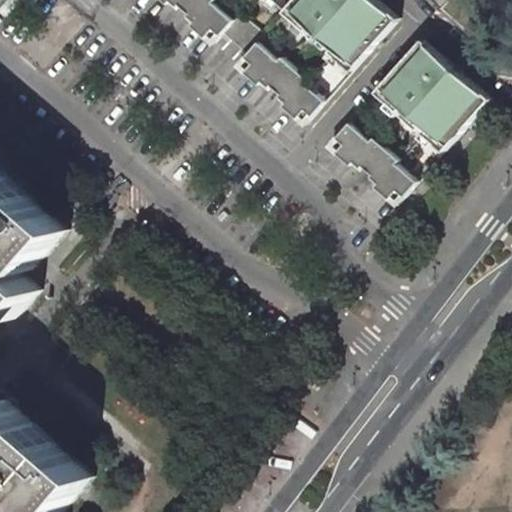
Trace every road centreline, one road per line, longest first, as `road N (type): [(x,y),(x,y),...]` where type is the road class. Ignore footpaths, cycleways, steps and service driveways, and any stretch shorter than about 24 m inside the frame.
road 1 (residential): [(341,491),(511,277)]
road 2 (residential): [(390,360),(274,511)]
road 3 (residential): [(341,491),(345,458),(424,356)]
road 4 (residential): [(511,202),(418,323)]
road 5 (residential): [(424,356),(476,291),(511,276)]
